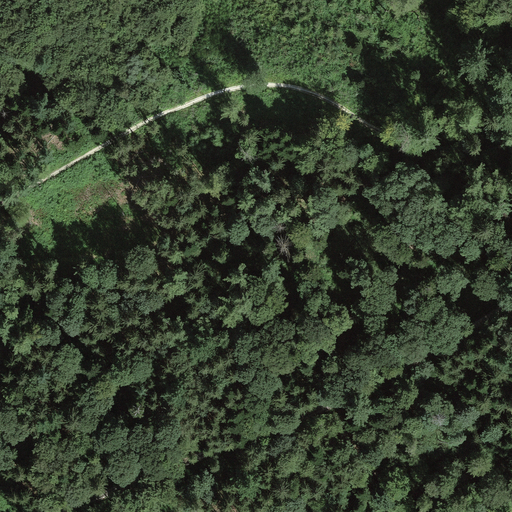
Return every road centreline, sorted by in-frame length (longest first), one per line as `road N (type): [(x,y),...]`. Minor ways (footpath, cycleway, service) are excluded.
road 1 (track): [(511,144),(420,142),(323,95),(242,86),(152,118),(0,206)]
road 2 (track): [(59,511),(382,378),(511,299)]
